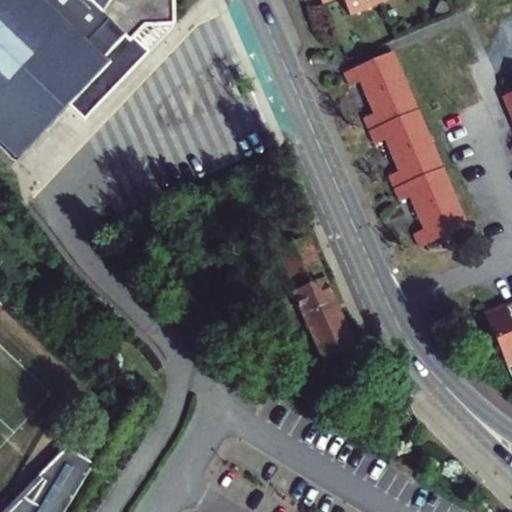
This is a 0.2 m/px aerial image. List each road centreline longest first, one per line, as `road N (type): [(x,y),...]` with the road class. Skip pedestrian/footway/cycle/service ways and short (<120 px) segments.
road 1 (tertiary): [(257,0),(403,332)]
road 2 (tertiary): [(403,332),(438,388),(511,463)]
road 3 (tertiary): [(511,429),(403,332)]
